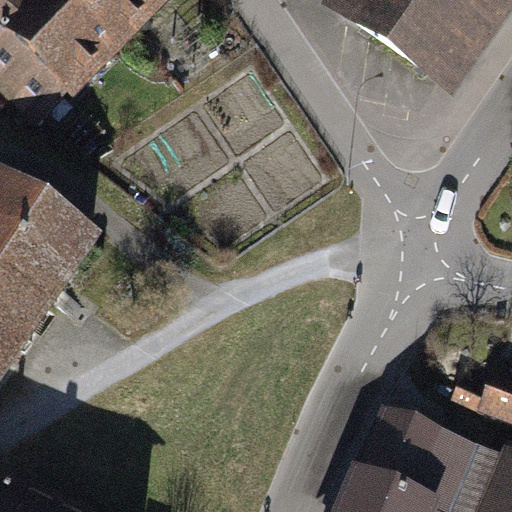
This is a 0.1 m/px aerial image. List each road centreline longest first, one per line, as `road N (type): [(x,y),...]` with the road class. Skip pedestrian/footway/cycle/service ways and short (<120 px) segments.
road 1 (residential): [(426,250),(253,0)]
road 2 (residential): [(426,250),(303,511)]
road 3 (residential): [(511,130),(426,250)]
